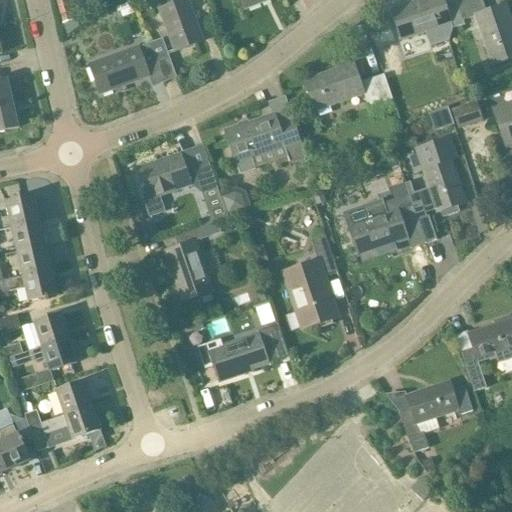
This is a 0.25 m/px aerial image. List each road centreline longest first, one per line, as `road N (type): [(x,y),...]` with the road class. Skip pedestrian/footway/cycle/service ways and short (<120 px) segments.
road 1 (residential): [(511,232),(401,340),(343,380),(256,418),(150,447)]
road 2 (residential): [(71,154),(196,106),(271,63),(351,0)]
road 3 (residential): [(150,447),(71,154)]
road 4 (residential): [(150,447),(3,511)]
road 5 (residential): [(71,154),(32,0)]
